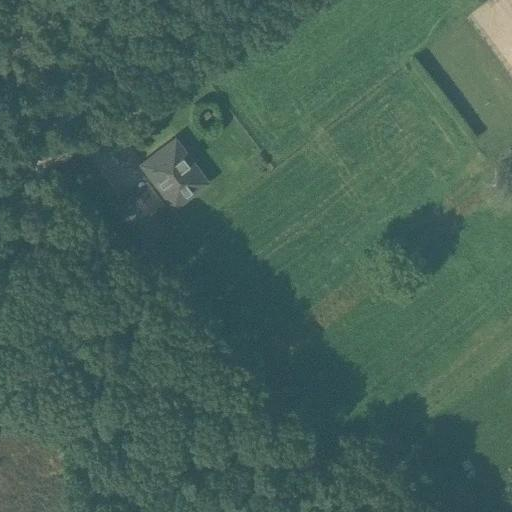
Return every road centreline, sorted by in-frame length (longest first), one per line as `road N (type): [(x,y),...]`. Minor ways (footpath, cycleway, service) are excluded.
road 1 (track): [(20,162),(145,511)]
road 2 (track): [(20,162),(113,127),(287,0)]
